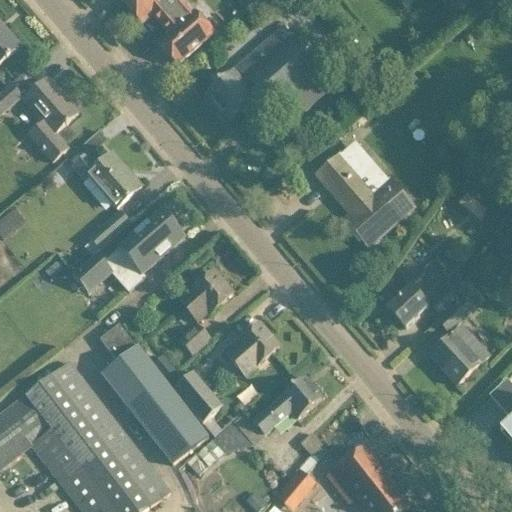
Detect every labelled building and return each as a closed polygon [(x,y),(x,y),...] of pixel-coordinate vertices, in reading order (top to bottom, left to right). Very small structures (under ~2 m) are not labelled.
[(182,0),(130,0),(124,6),(142,27),(152,18),(161,27),(187,5),(182,0)] [(187,5),(161,27),(170,37),(159,46),(177,67),(214,36),(187,5)] [(336,87),(311,58),(322,50),(305,30),(294,39),(285,29),(205,98),(228,125),(260,97),(287,129),(336,87)] [(0,66),(17,51),(0,30),(0,66)] [(376,104),(389,119),(417,94),(403,79),(376,104)] [(46,84),(23,103),(44,127),(30,139),(53,165),(68,152),(55,137),(78,116),(67,103),(65,105),(46,84)] [(0,117),(22,99),(12,87),(0,97),(0,117)] [(84,181),(89,178),(117,211),(142,189),(129,174),(127,176),(111,158),(98,169),(87,156),(73,168),(84,181)] [(369,250),(384,237),(414,211),(390,183),(389,184),(365,156),(349,170),(339,159),(317,178),(335,199),(340,195),(356,214),(345,223),(369,250)] [(19,194),(0,206),(0,214),(6,224),(28,209),(19,194)] [(142,276),(185,239),(175,228),(178,225),(170,215),(167,218),(162,213),(104,264),(103,264),(112,275),(129,294),(145,280),(142,276)] [(93,244),(86,251),(93,259),(130,226),(120,214),(90,240),(93,244)] [(104,264),(98,256),(72,278),(88,296),(112,275),(103,264),(104,264)] [(406,332),(420,318),(429,309),(421,301),(444,279),(431,265),(423,273),(427,277),(412,291),(411,289),(387,312),(406,332)] [(179,304),(197,325),(209,314),(211,317),(233,297),(214,275),(179,304)] [(432,306),(442,317),(458,301),(448,291),(432,306)] [(473,314),(463,302),(439,324),(450,335),(473,314)] [(53,356),(64,368),(97,339),(87,327),(53,356)] [(172,468),(212,438),(203,428),(173,392),(166,383),(154,368),(138,348),(136,350),(119,327),(99,342),(117,365),(101,377),(172,468)] [(260,327),(245,341),(237,347),(238,349),(226,359),(245,380),(279,350),(260,327)] [(180,345),(191,358),(209,342),(198,329),(180,345)] [(458,388),(472,374),(489,359),(461,330),(430,358),(458,388)] [(163,360),(154,368),(166,383),(175,375),(163,360)] [(0,471),(30,449),(80,511),(146,511),(169,495),(70,365),(0,419),(0,471)] [(193,376),(173,392),(203,428),(223,411),(193,376)] [(215,441),(212,443),(192,461),(203,474),(224,456),(254,448),(291,417),(297,424),(324,401),(306,380),(252,425),(244,416),(234,424),(233,423),(214,440),(215,441)] [(300,447),(312,458),(313,457),(325,445),(312,434),(300,447)] [(358,500),(368,511),(407,511),(410,510),(363,450),(327,478),(350,506),(358,500)] [(294,511),(317,486),(307,477),(320,463),(313,457),(312,458),(299,471),(275,501),(287,511),(294,511)] [(250,491),(264,501),(271,491),(257,481),(250,491)] [(253,511),(263,511),(268,508),(261,501),(251,510),(253,511)]
